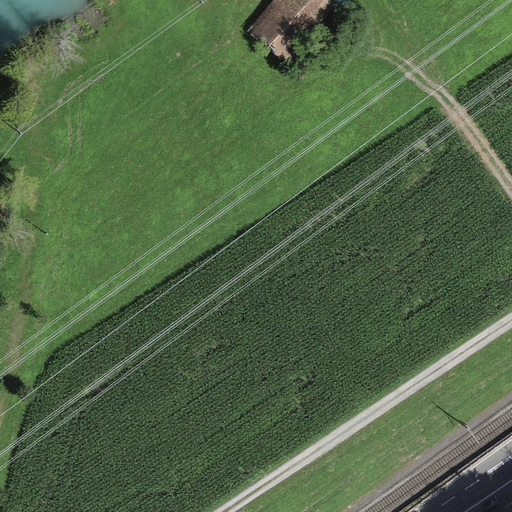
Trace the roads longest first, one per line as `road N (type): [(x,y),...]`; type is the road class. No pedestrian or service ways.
road 1 (track): [(511,320),(225,511)]
road 2 (track): [(511,191),(434,83),(362,48)]
